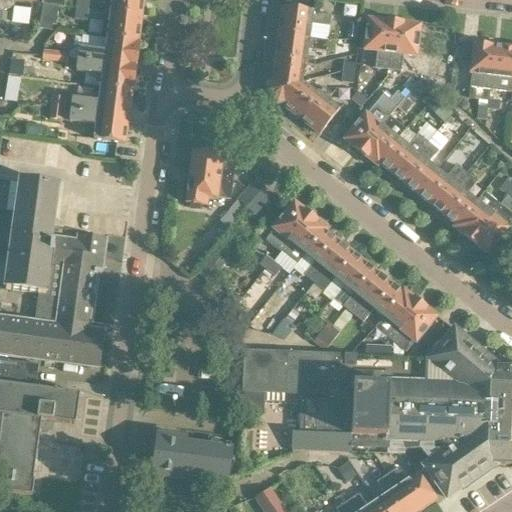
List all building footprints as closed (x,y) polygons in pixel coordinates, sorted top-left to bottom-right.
[(0,0),(0,12),(3,13),(14,8),(30,10),(33,10),(33,7),(33,0),(0,0)] [(42,0),(42,6),(58,8),(64,9),(64,0),(42,0)] [(103,0),(102,14),(140,19),(142,0),(103,0)] [(76,10),(88,12),(89,3),(77,1),(76,10)] [(56,27),(58,8),(42,6),(39,30),(51,32),(52,26),(56,27)] [(75,21),(87,22),(87,19),(88,12),(76,10),(75,21)] [(278,35),(277,46),(309,50),(326,52),(327,42),(310,40),(313,25),(329,28),(331,17),(313,15),(313,14),(282,10),(278,35)] [(102,14),(99,13),(98,20),(109,21),(107,39),(137,43),(140,19),(102,14)] [(368,21),(365,41),(364,53),(377,55),(375,70),(388,72),(394,24),(368,21)] [(420,28),(394,24),(388,72),(401,74),(403,58),(416,60),(420,28)] [(348,25),(346,39),(355,40),(357,26),(348,25)] [(140,43),(137,43),(107,39),(105,52),(79,49),(77,61),(136,69),(140,43)] [(490,92),(495,48),(473,45),(470,77),(471,77),(468,101),(479,102),(477,121),(485,122),(486,111),(487,111),(489,101),(490,92)] [(268,86),(267,95),(270,98),(302,84),(305,66),(306,66),(309,50),(277,46),(277,47),(275,61),(272,85),(268,86)] [(511,95),(511,87),(511,50),(495,48),(490,92),(511,95)] [(55,62),(56,52),(44,51),(42,60),(55,62)] [(56,52),(55,62),(68,63),(68,60),(68,59),(68,58),(69,53),(56,52)] [(24,62),(10,61),(9,77),(22,78),(24,62)] [(133,96),(136,69),(77,61),(76,73),(101,77),(100,90),(131,94),(131,95),(133,96)] [(343,76),(354,78),(356,66),(344,64),(343,76)] [(343,76),(341,89),(352,90),(354,78),(343,76)] [(17,104),(21,80),(9,78),(4,102),(17,104)] [(405,100),(397,109),(405,116),(427,88),(428,89),(429,87),(420,80),(405,100)] [(409,94),(416,85),(410,80),(402,89),(409,94)] [(270,98),(270,101),(277,107),(280,105),(299,120),(318,96),(302,84),(270,98)] [(318,96),(299,120),(319,136),(340,111),(328,102),(332,96),(323,89),(318,96)] [(127,118),(131,95),(131,94),(100,90),(98,103),(73,99),(71,111),(127,118)] [(390,118),(397,109),(405,100),(397,94),(391,102),(383,96),(368,115),(366,114),(343,142),(360,156),(390,119),(390,118)] [(357,94),(351,102),(361,109),(367,102),(357,94)] [(64,110),(65,99),(51,97),(50,108),(64,110)] [(434,97),(425,107),(445,125),(453,115),(435,99),(434,97)] [(489,101),(487,111),(498,112),(499,111),(500,102),(489,101)] [(64,110),(50,108),(50,110),(49,119),(62,121),(64,110)] [(124,145),(127,118),(71,111),(69,123),(95,126),(93,141),(124,145)] [(377,169),(379,167),(408,131),(406,130),(405,131),(390,119),(360,156),(377,169)] [(398,182),(428,145),(417,136),(416,138),(408,131),(379,167),(398,182)] [(436,134),(428,145),(438,152),(446,142),(436,134)] [(417,197),(438,171),(429,164),(438,152),(428,145),(398,182),(417,197)] [(188,179),(233,185),(236,162),(223,160),(223,158),(192,153),(188,179)] [(436,212),(466,174),(457,167),(447,179),(438,171),(417,197),(436,212)] [(455,227),(475,201),(467,195),(477,183),(466,174),(436,212),(455,227)] [(188,179),(185,205),(205,207),(207,208),(209,198),(223,200),(230,201),(233,185),(188,179)] [(506,197),(511,190),(511,186),(506,182),(499,192),(506,197)] [(78,244),(50,240),(57,190),(18,184),(13,220),(0,218),(0,242),(10,244),(8,262),(3,292),(38,297),(34,322),(0,317),(0,355),(98,369),(102,335),(87,333),(95,276),(102,277),(102,274),(101,274),(105,241),(79,238),(78,244)] [(247,209),(259,194),(250,186),(219,223),(229,231),(247,209)] [(259,194),(247,209),(256,217),(271,198),(262,191),(259,194)] [(470,243),(499,207),(484,194),(477,203),(475,201),(455,227),(453,230),(470,243)] [(281,254),(311,218),(294,204),(265,241),(281,254)] [(511,216),(499,207),(470,243),(486,257),(508,230),(507,229),(511,222),(511,216)] [(306,258),(326,234),(328,231),(311,218),(281,254),(296,266),(304,257),(306,258)] [(315,286),(345,249),(326,234),(306,258),(314,265),(304,277),(315,286)] [(344,288),(363,264),(345,249),(315,286),(318,289),(325,294),(334,281),(344,288)] [(209,285),(224,266),(213,257),(198,276),(209,285)] [(267,273),(274,263),(266,257),(259,267),(267,273)] [(274,263),(267,273),(275,279),(282,269),(274,263)] [(353,316),(382,279),(363,264),(344,288),(334,301),(346,311),(353,316)] [(381,319),(401,294),(382,279),(353,316),(363,324),(373,312),(381,319)] [(391,342),(420,306),(403,292),(401,294),(381,319),(383,320),(375,330),(391,342)] [(420,306),(391,342),(406,354),(414,345),(415,346),(437,319),(420,306)] [(352,317),(345,311),(337,321),(344,327),(352,317)] [(263,332),(291,342),(298,322),(270,312),(263,332)] [(94,332),(109,335),(111,324),(97,321),(94,332)] [(328,325),(312,344),(320,351),(326,351),(339,334),(328,325)] [(378,357),(366,357),(366,358),(243,352),(241,394),(243,394),(242,420),(244,420),(253,420),(257,420),(263,416),(264,394),(302,396),(301,436),(292,436),(291,452),(349,455),(349,450),(387,451),(387,455),(405,456),(405,451),(418,451),(426,463),(422,466),(446,500),(492,467),(511,467),(511,370),(497,369),(454,333),(431,360),(391,358),(378,357)] [(378,357),(379,347),(366,347),(366,357),(378,357)] [(378,357),(391,358),(391,348),(379,347),(378,357)] [(38,367),(0,361),(0,493),(32,498),(34,481),(33,481),(40,431),(51,432),(52,423),(75,426),(79,396),(57,393),(57,392),(54,392),(35,390),(38,367)] [(231,452),(185,446),(186,441),(163,438),(162,447),(151,446),(148,468),(159,470),(157,479),(182,482),(183,479),(227,485),(231,452)] [(355,478),(347,464),(336,471),(345,484),(355,478)] [(388,476),(411,511),(420,511),(435,502),(417,475),(407,482),(398,469),(388,476)] [(381,511),(411,511),(388,476),(376,484),(385,497),(375,503),(381,511)] [(285,511),(270,490),(270,489),(254,500),(262,511),(285,511)] [(381,511),(375,503),(367,509),(359,496),(346,504),(351,511),(381,511)]
